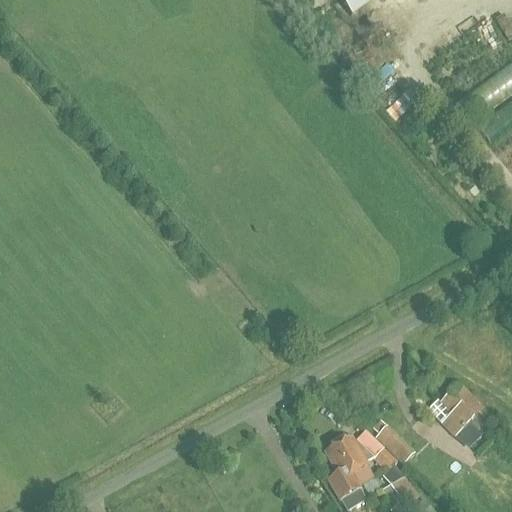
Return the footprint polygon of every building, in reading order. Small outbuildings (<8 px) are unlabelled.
[(464,446),(484,430),(475,420),(483,412),(459,387),(441,404),(452,416),(442,426),(464,446)] [(494,423),(485,414),(477,421),(487,431),(494,423)] [(370,429),(362,437),(375,451),(383,443),(370,429)] [(350,511),(366,503),(360,492),(361,491),(353,477),(367,469),(350,440),(326,454),(339,476),(327,482),(340,503),(341,503),(346,511),(350,511)] [(383,449),(374,460),(389,473),(398,463),(383,449)] [(397,511),(417,500),(405,479),(382,493),(393,511),(397,511)] [(434,511),(425,501),(413,511),(434,511)]
